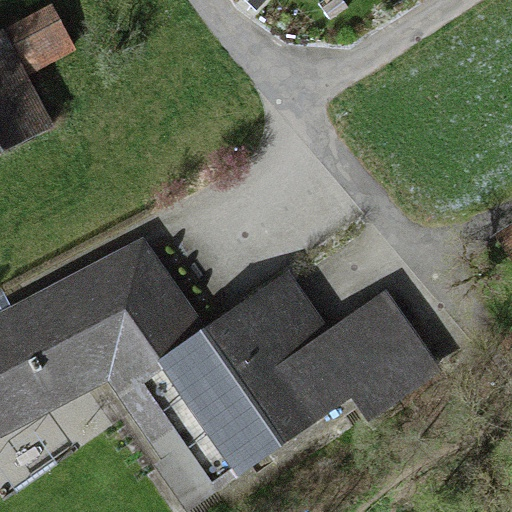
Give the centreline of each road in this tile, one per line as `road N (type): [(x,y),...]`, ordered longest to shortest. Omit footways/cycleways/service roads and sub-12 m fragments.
road 1 (residential): [(209,0),(404,237)]
road 2 (track): [(460,0),(299,101)]
